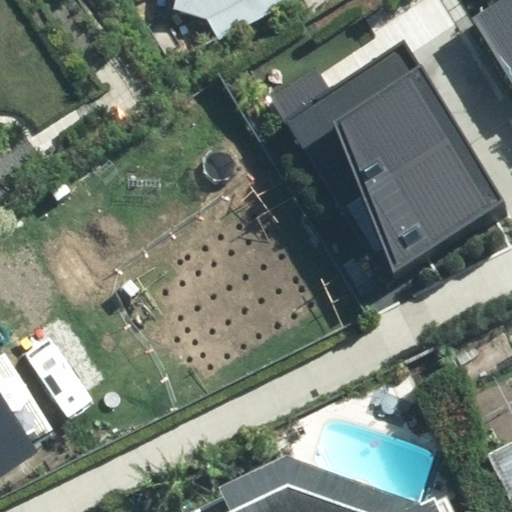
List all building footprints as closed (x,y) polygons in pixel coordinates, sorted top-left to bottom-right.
[(182,0),(178,16),(215,27),(225,45),(304,0),(182,0)] [(511,0),(505,0),(475,19),(511,80),(511,0)] [(390,287),(511,214),(409,46),(288,118),(390,287)] [(0,479),(42,453),(0,384),(0,479)] [(511,511),(511,444),(487,455),(511,511)] [(429,511),(292,466),(195,511),(451,511),(448,504),(430,511),(429,511)]
